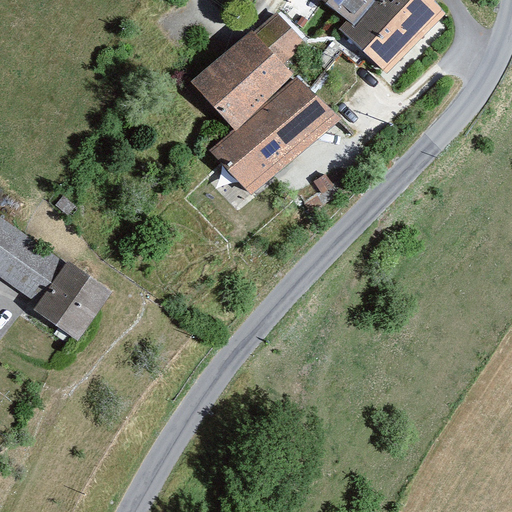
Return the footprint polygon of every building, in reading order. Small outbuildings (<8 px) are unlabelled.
[(386,0),(384,2),(382,0),(314,0),(344,22),(337,34),(384,74),(443,13),(431,0),(386,0)] [(249,31),(187,83),(230,135),(294,81),(281,65),(303,47),(277,16),(253,36),(249,31)] [(294,81),(230,135),(207,154),(243,198),(334,122),(294,81)] [(0,219),(0,282),(34,305),(62,262),(0,219)] [(110,292),(62,262),(34,305),(28,315),(76,346),(110,292)]
